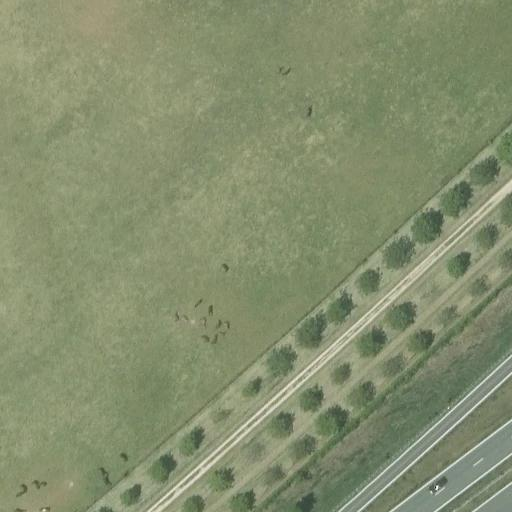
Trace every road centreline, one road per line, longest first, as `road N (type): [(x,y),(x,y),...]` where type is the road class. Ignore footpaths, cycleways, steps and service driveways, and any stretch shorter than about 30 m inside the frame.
road 1 (track): [(139,511),(511,186)]
road 2 (trunk): [(511,359),(347,511)]
road 3 (trunk): [(511,437),(412,511)]
